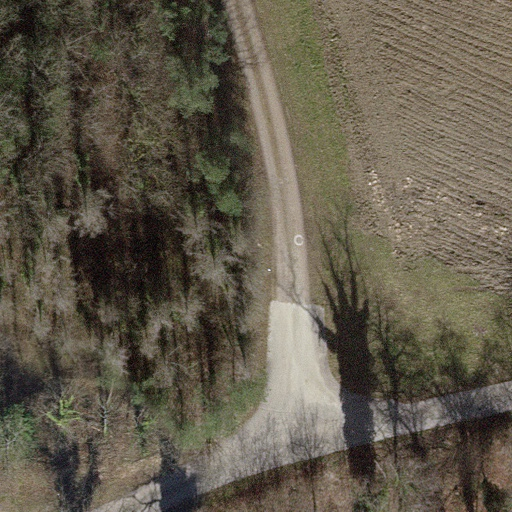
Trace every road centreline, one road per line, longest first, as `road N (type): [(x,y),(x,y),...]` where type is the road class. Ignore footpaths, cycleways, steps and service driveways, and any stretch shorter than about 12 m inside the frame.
road 1 (track): [(305,442),(282,158),(240,0)]
road 2 (unclassified): [(511,395),(305,442),(129,511)]
